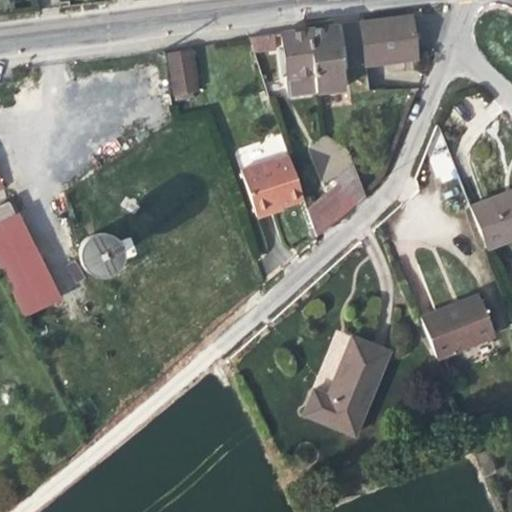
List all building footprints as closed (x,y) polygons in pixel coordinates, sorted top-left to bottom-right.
[(416,59),(411,16),(306,29),(315,92),(342,88),(338,64),(345,63),(346,67),(416,59)] [(315,92),(306,29),(279,33),(288,96),(315,92)] [(281,49),(279,32),(249,35),(251,52),(281,49)] [(166,52),(171,97),(199,94),(194,49),(166,52)] [(446,149),(429,157),(441,183),(458,176),(446,149)] [(302,198),(288,157),(272,162),(271,161),(240,170),(256,217),(272,211),(271,208),(302,198)] [(337,184),(305,210),(315,236),(364,196),(353,165),(334,180),(337,184)] [(511,190),(468,208),(484,249),(511,238),(511,190)] [(57,299),(7,201),(0,204),(0,264),(26,315),(57,299)] [(111,253),(107,242),(107,241),(95,235),(84,239),(80,244),(78,251),(82,263),(91,268),(104,266),(109,259),(111,253)] [(435,358),(493,336),(477,295),(419,318),(435,358)] [(387,352),(350,336),(330,384),(332,385),(328,396),(312,390),(302,414),(353,435),(387,352)]
